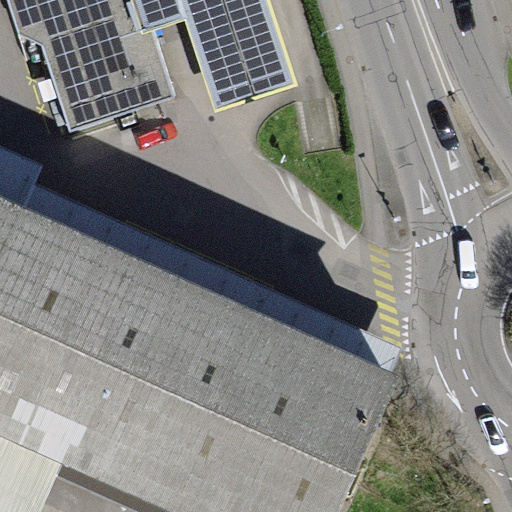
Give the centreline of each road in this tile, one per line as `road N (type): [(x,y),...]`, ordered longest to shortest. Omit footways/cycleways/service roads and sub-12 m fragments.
road 1 (primary): [(416,0),(463,126),(511,220)]
road 2 (primary): [(511,230),(486,249),(456,314),(457,352),(471,388),(511,428)]
